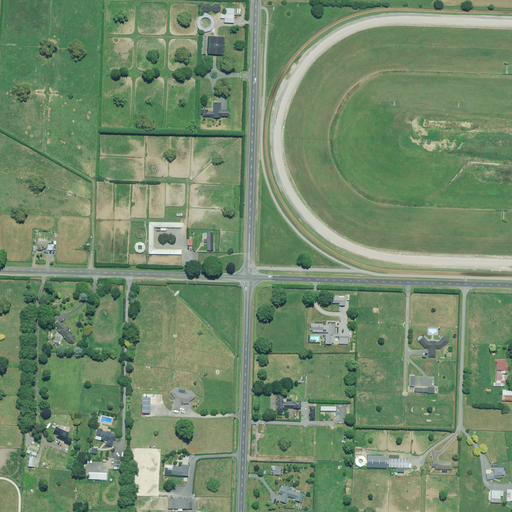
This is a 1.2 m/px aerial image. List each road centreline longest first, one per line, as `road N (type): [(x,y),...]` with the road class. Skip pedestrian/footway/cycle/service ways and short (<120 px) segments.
road 1 (tertiary): [(248,277),(256,0)]
road 2 (tertiary): [(511,285),(248,277)]
road 3 (unclassified): [(248,277),(0,269)]
road 4 (tertiary): [(241,511),(248,277)]
